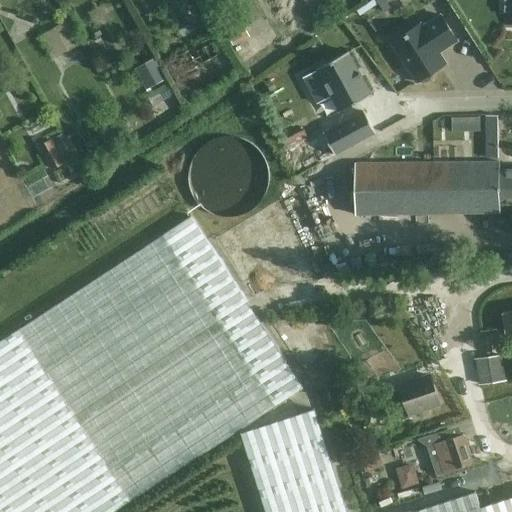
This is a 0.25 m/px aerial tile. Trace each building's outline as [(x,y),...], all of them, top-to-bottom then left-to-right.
[(328,0),(305,0),(315,16),(332,7),(328,0)] [(441,15),(423,27),(420,24),(392,42),(418,83),(446,64),(440,54),(458,42),(441,15)] [(42,34),(56,58),(79,45),(65,21),(42,34)] [(228,33),(234,44),(250,35),(244,24),(228,33)] [(219,39),(169,65),(175,77),(183,93),(233,67),(225,51),(219,39)] [(318,70),(304,77),(317,103),(331,96),(340,112),(372,95),(348,52),(317,68),(318,70)] [(156,62),(140,70),(150,88),(165,79),(156,62)] [(327,135),(311,143),(321,163),(378,132),(367,111),(326,133),(327,135)] [(499,158),(498,115),(486,116),(488,159),(499,158)] [(279,135),(287,150),(308,138),(300,123),(279,135)] [(63,133),(55,137),(58,143),(66,139),(63,133)] [(39,146),(52,169),(65,162),(52,139),(39,146)] [(267,188),(268,180),(267,172),(265,166),(262,160),(258,154),(251,148),(247,146),(239,143),(231,142),(223,142),(216,145),(209,148),(204,152),(199,158),(195,165),(192,172),(192,180),(192,187),(194,194),(197,201),(202,207),(209,212),(215,215),(220,217),(228,219),(236,218),(244,216),(251,212),(256,208),(261,203),(265,195),(267,188)] [(499,204),(511,204),(511,168),(497,169),(497,161),(356,163),(356,214),(499,212),(499,204)] [(0,511),(112,511),(304,388),(191,215),(0,340),(0,511)] [(356,250),(350,229),(332,235),(338,255),(356,250)] [(505,380),(501,355),(476,359),(480,384),(505,380)] [(439,404),(429,376),(401,385),(410,413),(439,404)] [(346,387),(330,389),(333,408),(349,406),(346,387)] [(241,431),(242,434),(266,511),(511,511),(511,496),(481,507),(476,491),(409,511),(346,511),(314,408),(241,431)] [(464,434),(434,444),(438,458),(432,460),(437,475),(473,463),(464,434)] [(378,452),(361,458),(366,474),(384,468),(378,452)] [(413,464),(395,470),(401,489),(419,484),(413,464)]
